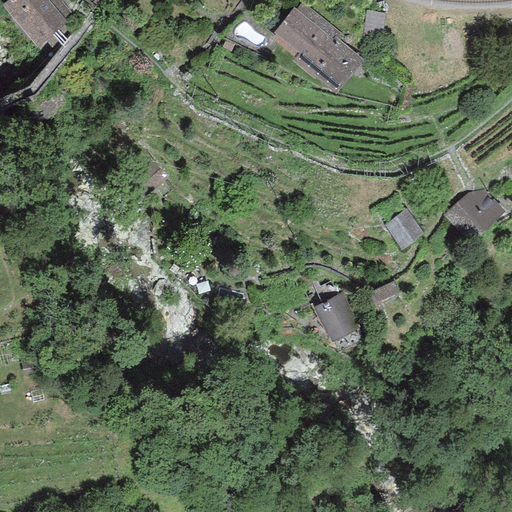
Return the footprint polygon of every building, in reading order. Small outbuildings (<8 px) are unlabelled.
[(6,0),(1,4),(37,46),(67,22),(48,0),(6,0)] [(293,61),(335,95),(363,60),(339,41),(342,36),(303,5),(297,12),(294,9),(274,33),(299,53),(293,61)] [(165,181),(156,165),(134,176),(143,192),(165,181)] [(468,193),(444,215),(471,241),(505,211),(484,190),(468,193)] [(405,210),(384,226),(401,250),(423,234),(405,210)] [(394,281),(372,291),(377,302),(399,293),(394,281)] [(342,293),(314,307),(331,343),(359,329),(342,293)] [(40,358),(21,361),(23,373),(42,370),(40,358)]
